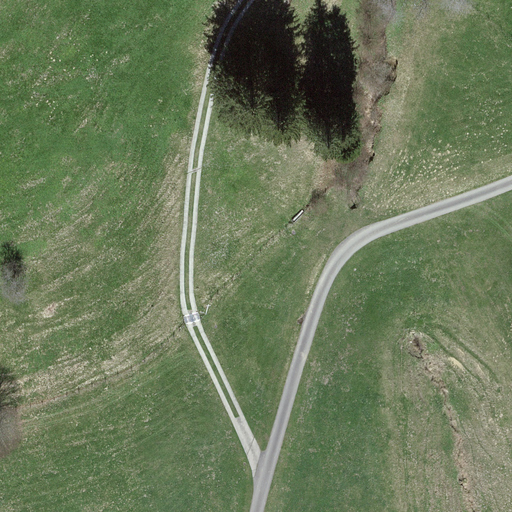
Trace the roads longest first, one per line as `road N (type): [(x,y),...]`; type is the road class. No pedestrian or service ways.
road 1 (track): [(263,0),(225,63),(193,315),(276,470)]
road 2 (track): [(511,181),(342,251),(263,511)]
